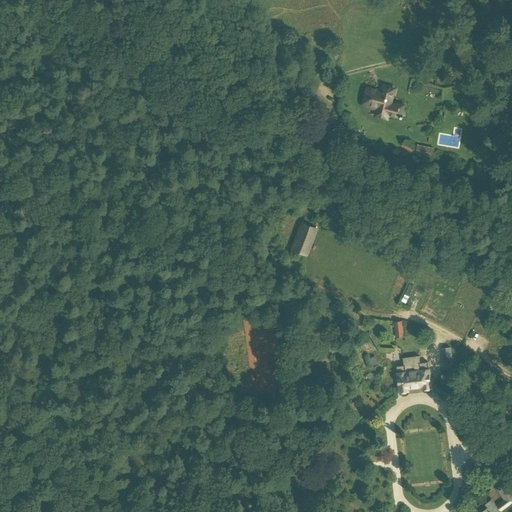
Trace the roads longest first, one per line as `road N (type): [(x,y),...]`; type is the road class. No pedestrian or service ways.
road 1 (track): [(0,204),(63,190),(118,203),(373,313),(429,324),(511,379)]
road 2 (track): [(503,0),(454,42),(339,78)]
